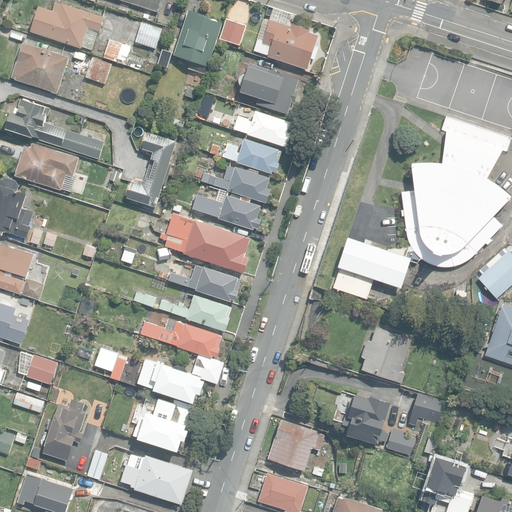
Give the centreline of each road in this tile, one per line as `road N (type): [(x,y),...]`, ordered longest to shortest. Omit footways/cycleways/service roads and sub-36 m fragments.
road 1 (residential): [(213,511),(381,0)]
road 2 (tertiary): [(511,42),(383,0)]
